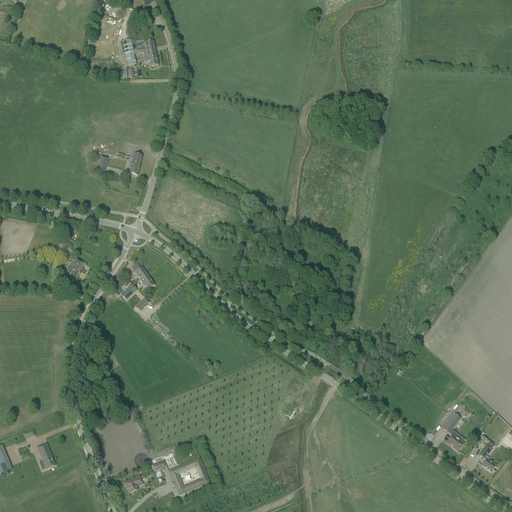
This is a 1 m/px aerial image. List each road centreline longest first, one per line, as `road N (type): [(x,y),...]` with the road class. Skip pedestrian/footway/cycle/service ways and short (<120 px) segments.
road 1 (tertiary): [(507,511),(241,321),(171,252),(134,231)]
road 2 (unclassified): [(110,511),(76,420),(69,368),(87,306),(134,231)]
road 3 (track): [(377,0),(353,9),(334,32),(341,88),(308,104),(302,119),(288,222)]
road 4 (unclassified): [(134,231),(177,79),(150,0)]
road 5 (track): [(159,157),(288,222)]
road 6 (tertiary): [(134,231),(0,203)]
